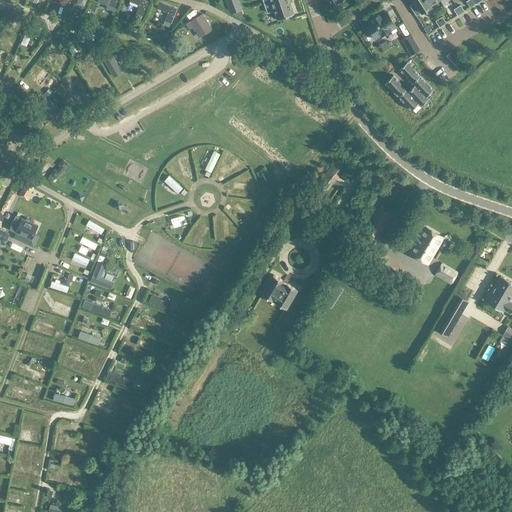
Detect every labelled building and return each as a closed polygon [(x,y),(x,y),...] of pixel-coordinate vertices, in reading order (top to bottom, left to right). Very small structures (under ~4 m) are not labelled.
[(146,16),(146,0),(131,0),(131,15),(146,16)] [(225,0),(230,13),(231,13),(241,10),(237,0),(225,0)] [(270,0),(271,2),(265,4),(268,13),(274,11),(277,20),(294,14),(288,0),(270,0)] [(413,0),(421,13),(431,6),(426,0),(413,0)] [(464,12),(460,5),(454,10),(458,16),(464,12)] [(373,21),(366,25),(376,39),(382,36),(384,36),(387,35),(389,33),(390,30),(396,27),(387,12),(380,17),(378,15),(378,16),(373,19),(373,18),(372,19),(373,21)] [(26,45),(34,28),(26,24),(19,42),(26,45)] [(428,35),(433,31),(429,25),(426,27),(424,28),(428,35)] [(419,50),(411,36),(403,40),(411,54),(419,50)] [(132,47),(138,57),(144,53),(138,44),(132,47)] [(62,59),(67,54),(59,45),(54,50),(62,59)] [(466,65),(452,51),(446,56),(460,70),(466,65)] [(407,62),(399,70),(400,70),(412,83),(413,83),(415,85),(422,78),(420,76),(407,63),(408,63),(407,62)] [(40,76),(55,85),(58,79),(43,71),(40,76)] [(393,75),(385,83),(386,83),(398,96),(399,97),(401,99),(408,92),(408,91),(406,89),(407,89),(406,89),(394,76),(393,75)] [(94,90),(102,85),(96,76),(88,81),(94,90)] [(426,96),(433,90),(433,89),(422,78),(415,85),(426,96)] [(73,84),(61,86),(63,100),(75,98),(73,84)] [(408,92),(419,103),(421,106),(420,106),(421,106),(429,99),(428,98),(428,99),(426,96),(415,85),(408,91),(408,92)] [(419,103),(408,92),(401,99),(403,102),(411,110),(419,103)] [(52,94),(32,112),(38,119),(58,100),(52,94)] [(200,166),(211,172),(220,153),(209,148),(200,166)] [(188,154),(181,156),(185,176),(193,174),(188,154)] [(337,160),(312,190),(322,198),(346,168),(337,160)] [(223,179),(242,171),(239,163),(220,171),(223,179)] [(177,192),(182,187),(166,172),(161,177),(177,192)] [(58,183),(48,191),(52,196),(56,193),(64,202),(81,188),(82,187),(76,179),(75,180),(73,179),(62,188),(58,183)] [(24,199),(32,186),(23,180),(15,193),(24,199)] [(252,196),(253,189),(230,186),(229,193),(252,196)] [(81,188),(64,202),(71,210),(67,214),(71,219),(81,211),(77,206),(89,197),(81,188)] [(101,203),(107,193),(99,188),(93,198),(101,203)] [(239,226),(245,221),(231,204),(225,209),(239,226)] [(364,234),(376,241),(391,215),(379,208),(364,234)] [(81,215),(72,223),(76,228),(82,222),(90,232),(91,230),(105,219),(98,210),(85,220),(81,215)] [(166,224),(186,218),(183,210),(163,216),(166,224)] [(10,228),(9,229),(17,232),(31,239),(34,233),(37,225),(30,222),(26,220),(23,219),(15,215),(15,216),(10,228)] [(47,219),(50,226),(57,223),(54,217),(47,219)] [(105,219),(91,230),(97,238),(111,227),(105,219)] [(195,219),(184,237),(192,242),(203,224),(195,219)] [(220,220),(213,220),(213,240),(221,240),(220,220)] [(111,227),(97,238),(104,245),(105,244),(117,234),(111,227)] [(443,238),(426,228),(420,238),(420,239),(417,243),(411,254),(428,264),(443,238)] [(0,242),(5,245),(10,235),(0,230),(0,242)] [(51,239),(53,233),(47,230),(44,236),(51,239)] [(117,234),(105,244),(111,252),(125,240),(119,233),(117,234)] [(76,240),(92,249),(95,243),(79,234),(76,240)] [(125,240),(111,252),(117,259),(131,248),(125,240)] [(117,259),(116,260),(123,269),(117,275),(121,280),(131,272),(127,267),(139,256),(131,247),(131,248),(117,259)] [(0,259),(7,263),(10,257),(0,252),(0,259)] [(382,252),(374,264),(394,276),(401,264),(382,252)] [(345,264),(338,277),(347,282),(354,270),(345,264)] [(442,264),(436,275),(451,284),(458,273),(442,264)] [(138,270),(129,278),(133,283),(143,275),(138,270)] [(63,272),(60,283),(48,279),(46,286),(65,291),(70,273),(63,272)] [(274,275),(263,293),(287,307),(298,289),(274,275)] [(511,297),(511,282),(501,276),(486,302),(503,312),(504,310),(511,314),(511,312),(511,302),(510,301),(511,297)] [(468,289),(471,285),(463,280),(460,284),(468,289)] [(153,283),(147,292),(166,304),(172,295),(153,283)] [(335,284),(323,303),(331,308),(342,289),(335,284)] [(136,299),(132,305),(142,311),(146,305),(159,314),(166,304),(147,292),(141,302),(136,299)] [(454,306),(461,310),(466,301),(459,298),(454,306)] [(57,313),(59,307),(41,301),(39,307),(57,313)] [(462,315),(449,307),(436,329),(449,336),(462,315)] [(128,316),(122,326),(143,339),(149,330),(136,321),(139,315),(129,309),(125,315),(128,316)] [(113,334),(109,340),(119,346),(123,340),(137,349),(143,339),(122,326),(116,336),(113,334)] [(500,341),(510,348),(511,343),(511,329),(508,327),(500,341)] [(37,332),(35,339),(42,341),(44,334),(37,332)] [(29,342),(25,362),(35,364),(39,344),(29,342)] [(39,344),(35,364),(45,366),(49,346),(39,344)] [(115,344),(111,349),(122,355),(125,350),(115,344)] [(49,346),(45,366),(54,368),(58,347),(49,346)] [(58,347),(54,368),(64,370),(68,349),(58,347)] [(68,349),(64,370),(73,372),(77,351),(68,349)] [(77,351),(73,372),(84,374),(88,353),(77,351)] [(496,355),(492,362),(499,366),(503,359),(496,355)] [(103,356),(101,370),(105,371),(104,379),(117,382),(119,371),(120,371),(126,362),(122,360),(103,356)] [(32,377),(34,372),(15,365),(13,371),(32,377)] [(22,391),(9,389),(8,397),(30,400),(31,388),(23,387),(22,391)] [(103,404),(106,393),(95,389),(89,407),(108,414),(110,406),(103,404)] [(71,404),(73,397),(52,392),(51,398),(71,404)] [(23,414),(20,423),(31,426),(34,417),(23,414)] [(63,418),(63,430),(71,430),(71,418),(63,418)] [(17,439),(30,440),(30,430),(18,429),(17,439)] [(52,431),(50,450),(72,452),(73,443),(62,442),(63,432),(52,431)] [(16,455),(27,455),(26,445),(16,446),(16,455)] [(16,463),(14,476),(30,479),(29,485),(41,488),(43,481),(36,480),(39,467),(37,466),(38,463),(25,460),(24,464),(16,463)] [(12,492),(9,504),(34,509),(36,497),(39,498),(41,491),(28,488),(27,495),(12,492)]
